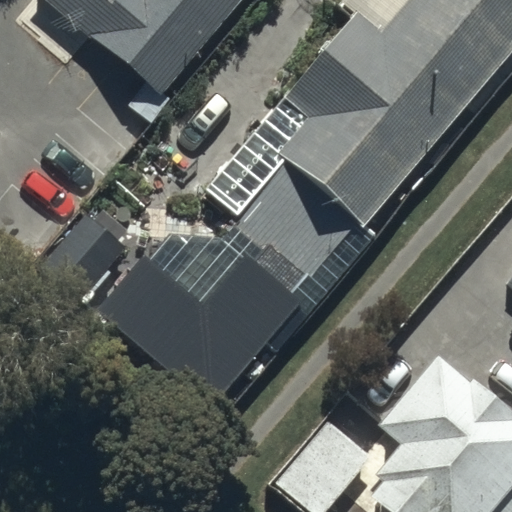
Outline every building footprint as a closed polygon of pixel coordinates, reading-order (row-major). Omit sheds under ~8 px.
[(36,0),(28,11),(142,103),(130,118),(146,132),(253,0),(36,0)] [(511,0),(351,0),(336,20),(350,31),(285,115),(306,132),(230,229),(268,258),(252,279),(242,271),(202,321),(139,272),(94,330),(212,422),(301,317),(291,309),(354,239),(362,245),(511,61),(511,0)] [(130,250),(80,208),(25,271),(74,314),(130,250)] [(511,271),(502,284),(511,292),(511,271)] [(511,511),(511,440),(434,374),(364,459),(325,430),(270,494),(293,511),(337,511),(344,503),(353,511),(511,511)]
